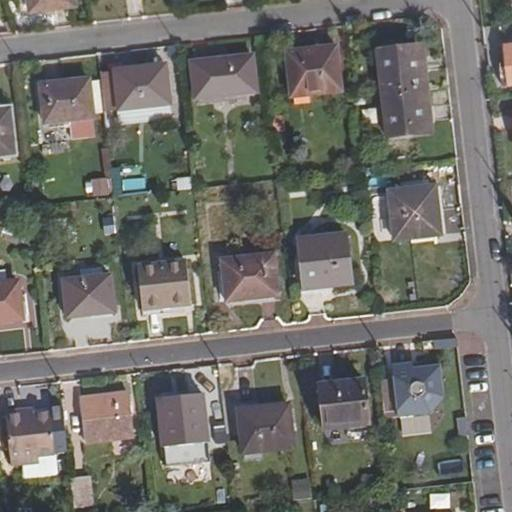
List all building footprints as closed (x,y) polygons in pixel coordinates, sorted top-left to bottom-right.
[(393,51),(420,49),(419,41),(393,43),(393,51)] [(393,43),(375,45),(380,92),(424,88),(420,49),(393,51),(393,43)] [(286,95),(338,89),(333,44),(282,49),(286,95)] [(192,96),(251,90),(248,54),(189,61),(192,96)] [(166,100),(161,63),(97,70),(101,107),(166,100)] [(40,123),(87,118),(83,81),(36,85),(40,123)] [(424,88),(380,92),(383,130),(404,128),(403,120),(427,118),(424,88)] [(0,158),(14,157),(9,111),(0,111),(0,158)] [(404,128),(428,126),(427,118),(403,120),(404,128)] [(108,165),(108,181),(122,181),(123,195),(142,195),(141,164),(108,165)] [(107,194),(106,177),(83,179),(84,196),(107,194)] [(392,238),(439,234),(434,186),(387,190),(392,238)] [(299,278),(348,273),(343,225),(294,231),(299,278)] [(222,294),(274,289),(270,248),(218,253),(222,294)] [(137,303),(185,298),(181,256),(134,261),(137,303)] [(77,273),(98,271),(98,262),(76,265),(77,273)] [(65,312),(110,307),(106,271),(98,271),(77,273),(61,274),(65,312)] [(0,316),(20,314),(16,278),(0,279),(0,316)] [(440,392),(437,359),(409,363),(409,356),(389,359),(390,372),(378,373),(382,413),(394,412),(427,408),(440,392)] [(321,425),(365,421),(361,375),(316,380),(321,425)] [(83,435),(131,429),(126,388),(79,393),(83,435)] [(199,391),(158,396),(165,462),(206,458),(199,391)] [(241,448),(290,443),(285,400),(236,406),(241,448)] [(19,407),(2,409),(8,461),(20,460),(22,474),(56,471),(51,429),(63,428),(61,402),(48,404),(49,410),(20,413),(19,407)] [(72,501),(90,499),(88,467),(68,469),(72,501)] [(289,481),(290,500),(308,499),(307,480),(289,481)] [(314,507),(325,506),(323,496),(313,497),(314,507)]
